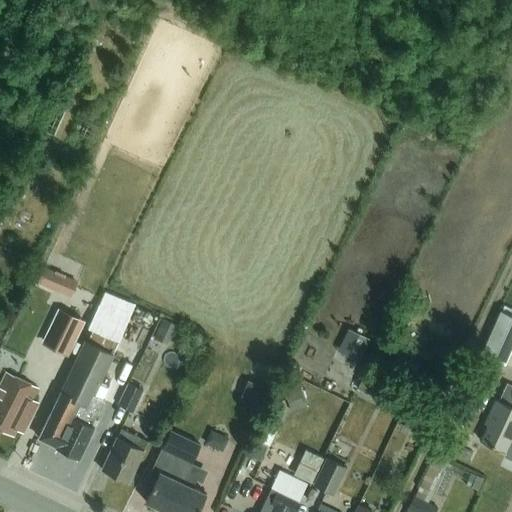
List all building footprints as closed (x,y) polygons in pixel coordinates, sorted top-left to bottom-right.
[(55,137),(66,109),(40,99),(30,127),(55,137)] [(36,285),(70,298),(77,282),(43,268),(36,285)] [(399,302),(388,327),(402,333),(413,308),(399,302)] [(86,323),(59,310),(42,345),(69,358),(86,323)] [(511,316),(501,312),(480,357),(501,367),(511,343),(511,316)] [(402,347),(411,352),(415,344),(406,340),(402,347)] [(91,426),(97,413),(102,403),(86,396),(107,352),(85,342),(39,439),(56,447),(55,449),(79,460),(94,428),(91,426)] [(397,359),(408,364),(411,357),(400,351),(397,359)] [(292,374),(296,365),(288,361),(284,371),(292,374)] [(422,379),(385,362),(380,372),(417,390),(422,379)] [(6,373),(0,385),(0,431),(13,438),(16,432),(22,435),(38,404),(32,401),(38,389),(6,373)] [(377,394),(382,382),(365,373),(359,385),(377,394)] [(261,413),(271,391),(247,381),(238,403),(261,413)] [(385,408),(395,387),(383,381),(382,382),(377,394),(373,402),(385,408)] [(128,383),(117,405),(132,412),(143,390),(128,383)] [(286,400),(302,394),(298,383),(282,389),(286,400)] [(480,442),(506,454),(511,443),(511,401),(509,407),(495,400),(487,418),(491,420),(480,442)] [(128,484),(147,442),(121,430),(101,471),(128,484)] [(170,432),(143,490),(149,494),(145,503),(164,511),(198,511),(206,495),(182,484),(200,446),(170,432)] [(333,497),(347,469),(325,459),(312,487),(333,497)] [(468,511),(483,480),(476,476),(470,488),(459,511),(468,511)] [(293,511),(298,502),(276,492),(269,507),(271,508),(269,511),(293,511)] [(435,511),(437,508),(413,497),(406,511),(435,511)]
